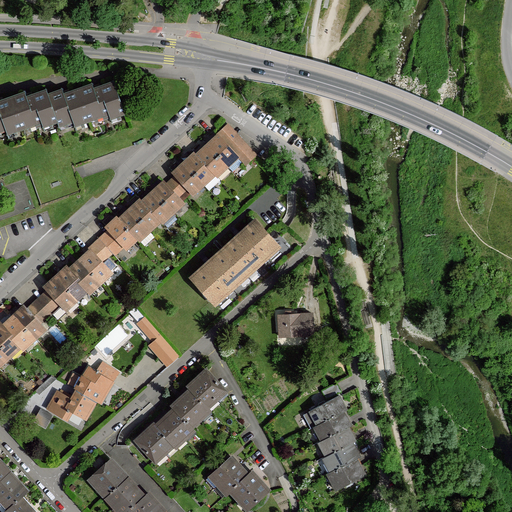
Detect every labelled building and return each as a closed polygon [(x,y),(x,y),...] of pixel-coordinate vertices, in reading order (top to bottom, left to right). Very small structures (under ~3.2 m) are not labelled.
[(113,120),(128,115),(116,82),(96,89),(95,84),(66,94),(65,89),(51,94),(49,89),(29,96),(27,91),(0,101),(0,133),(8,130),(10,135),(44,123),(46,128),(60,123),(62,128),(76,123),(78,127),(112,116),(113,120)] [(0,368),(22,348),(25,350),(48,329),(43,324),(63,305),(68,311),(89,291),(92,294),(115,272),(105,262),(115,252),(117,255),(126,247),(128,250),(140,239),(142,241),(164,221),(165,223),(187,203),(184,200),(193,192),(195,195),(218,174),(220,176),(241,157),(248,164),(258,155),(230,124),(198,154),(196,152),(175,172),(178,175),(169,184),(166,180),(143,201),(142,200),(121,219),(119,217),(108,227),(110,230),(91,248),(92,250),(71,269),(68,266),(46,287),(49,291),(29,309),(26,305),(4,325),(2,322),(0,323),(0,368)] [(254,219),(190,275),(214,302),(278,245),(254,219)] [(169,367),(181,356),(138,307),(130,314),(155,343),(151,346),(169,367)] [(314,313),(281,315),(282,337),(315,335),(314,313)] [(59,391),(49,409),(70,420),(74,412),(88,420),(99,401),(103,404),(116,382),(115,382),(121,372),(105,362),(99,372),(91,367),(85,375),(77,388),(78,389),(73,399),(59,391)] [(230,392),(209,369),(190,386),(192,389),(174,406),(176,408),(158,425),(156,424),(137,441),(158,464),(176,446),(178,448),(197,431),(195,428),(213,412),(210,409),(230,392)] [(337,383),(323,390),(328,398),(342,391),(337,383)] [(330,474),(338,489),(367,473),(358,457),(361,456),(354,442),(357,440),(350,426),(353,424),(345,410),(349,409),(342,396),(313,411),(320,425),(317,427),(324,442),(321,443),(328,457),(325,459),(333,473),(330,474)] [(35,422),(47,428),(53,415),(41,409),(35,422)] [(235,456),(212,477),(229,495),(233,492),(250,510),(272,490),(255,472),(252,475),(235,456)] [(0,500),(9,511),(7,511),(39,511),(25,496),(30,491),(0,457),(0,500)] [(148,496),(114,459),(91,480),(120,511),(166,511),(167,511),(151,494),(148,496)]
